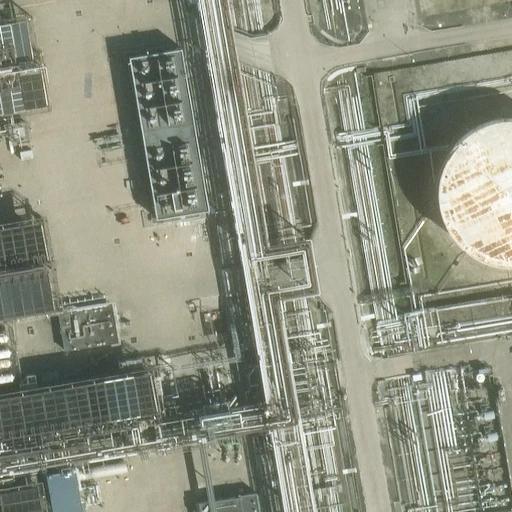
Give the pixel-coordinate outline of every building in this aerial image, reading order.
[(0,0),(0,511),(42,511),(32,448),(160,427),(150,363),(0,387),(0,309),(52,301),(38,214),(4,219),(0,194),(0,110),(48,103),(34,12),(0,17),(0,0)] [(157,219),(209,210),(180,47),(129,56),(157,219)] [(511,111),(505,112),(493,113),(482,116),(471,121),(461,128),(453,136),(445,146),(440,156),(436,168),(434,179),(434,191),(436,203),(440,214),(445,225),(452,234),(461,243),(471,249),(482,254),(493,258),(505,259),(511,258),(511,111)] [(114,302),(58,312),(64,351),(121,342),(114,302)] [(258,511),(256,496),(199,505),(200,511),(258,511)]
